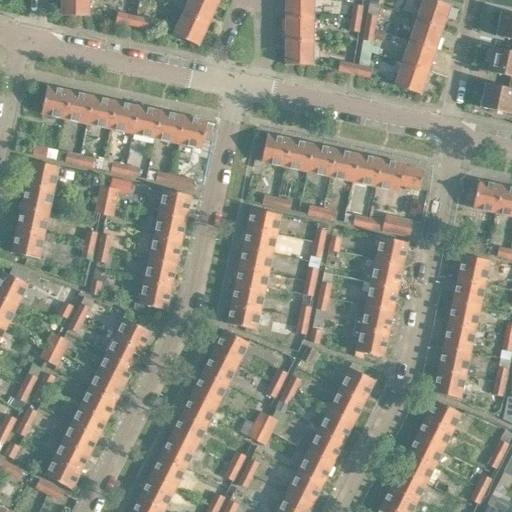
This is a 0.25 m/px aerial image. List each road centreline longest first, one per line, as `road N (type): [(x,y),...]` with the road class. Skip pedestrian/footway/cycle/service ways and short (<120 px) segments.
road 1 (residential): [(85,511),(190,293),(237,85)]
road 2 (residential): [(457,133),(403,387),(343,511)]
road 3 (residential): [(443,130),(263,91)]
road 4 (residential): [(203,77),(40,41)]
road 5 (residential): [(22,37),(0,176)]
road 6 (residential): [(471,0),(443,130)]
